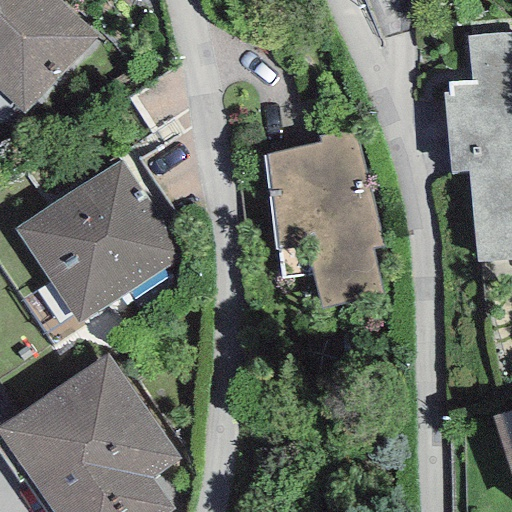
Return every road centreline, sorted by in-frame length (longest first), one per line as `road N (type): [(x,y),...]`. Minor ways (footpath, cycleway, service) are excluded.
road 1 (residential): [(207,511),(221,429),(228,290),(223,211),(179,0)]
road 2 (residential): [(397,107),(420,234),(431,511)]
road 3 (residential): [(341,0),(397,107)]
